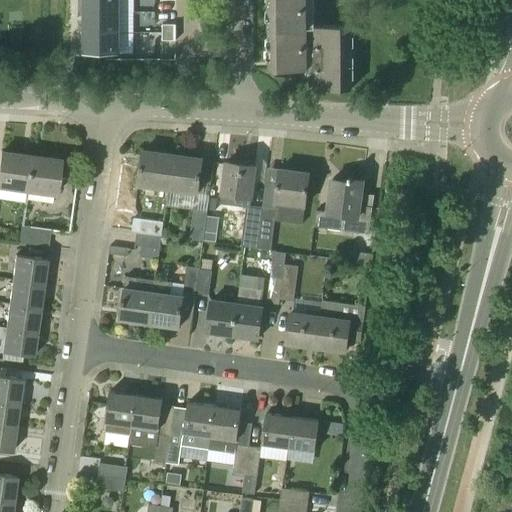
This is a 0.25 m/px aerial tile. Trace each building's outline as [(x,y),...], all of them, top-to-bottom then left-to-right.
[(120,0),(84,0),(84,12),(120,12),(120,0)] [(348,46),(348,37),(352,37),(352,26),(316,26),(316,8),(315,8),(315,5),(316,5),(316,0),(270,0),(271,8),(274,8),(274,17),(271,17),(271,48),(274,48),(274,58),(271,58),(271,69),(315,69),(315,89),(352,89),(352,67),(348,67),(348,57),(352,57),(352,46),(348,46)] [(120,12),(84,12),(84,32),(120,32),(120,12)] [(163,32),(175,32),(175,24),(163,24),(163,32)] [(120,32),(84,32),(84,54),(120,54),(120,32)] [(168,189),(173,155),(143,151),(138,185),(168,189)] [(1,152),(0,161),(0,186),(26,190),(31,156),(1,152)] [(203,159),(173,155),(168,189),(198,194),(203,159)] [(56,195),(61,160),(31,156),(26,190),(56,195)] [(227,162),(222,193),(221,203),(247,206),(247,205),(251,206),(252,197),(256,166),(227,162)] [(275,220),(303,224),(310,173),(280,169),(275,209),(262,207),(258,237),(272,239),(275,220)] [(360,206),(363,180),(352,179),(352,177),(349,176),(349,181),(333,179),(328,212),(317,210),(314,226),(341,230),(369,234),(372,208),(360,206)] [(412,209),(414,191),(400,189),(398,207),(412,209)] [(255,237),(258,237),(262,207),(251,206),(247,205),(247,206),(241,245),(254,246),(255,237)] [(194,209),(190,239),(203,241),(204,237),(205,229),(207,211),(194,209)] [(162,236),(164,222),(134,218),(132,231),(137,232),(162,236)] [(21,227),(19,243),(49,247),(51,231),(21,227)] [(216,238),(217,230),(205,229),(204,237),(216,238)] [(135,245),(142,246),(141,256),(159,258),(162,236),(137,232),(135,245)] [(348,261),(370,264),(371,254),(349,251),(348,261)] [(274,253),(271,278),(267,302),(280,304),(280,299),(285,264),(286,255),(274,253)] [(16,255),(13,279),(44,283),(47,259),(16,255)] [(285,264),(280,299),(294,301),(299,266),(285,264)] [(196,292),(199,269),(200,267),(187,265),(183,290),(196,292)] [(199,269),(196,292),(209,294),(212,270),(199,269)] [(242,274),(237,304),(233,335),(259,339),(263,307),(261,307),(265,277),(242,274)] [(44,283),(13,279),(9,303),(40,308),(44,283)] [(156,279),(154,292),(150,324),(179,328),(184,296),(170,294),(172,281),(156,279)] [(120,319),(150,324),(154,292),(125,287),(120,319)] [(346,351),(347,340),(360,341),(365,305),(322,299),(321,309),(316,347),(346,351)] [(233,335),(237,304),(212,300),(207,332),(233,335)] [(40,308),(9,303),(6,327),(37,332),(40,308)] [(287,342),(316,347),(321,309),(305,307),(305,312),(290,310),(288,323),(289,323),(287,342)] [(37,332),(6,327),(3,352),(33,356),(37,332)] [(0,400),(19,403),(22,379),(0,375),(0,400)] [(137,395),(110,391),(104,431),(132,435),(137,395)] [(171,435),(158,433),(163,399),(137,395),(132,435),(130,443),(156,446),(155,460),(167,462),(171,435)] [(0,425),(16,428),(19,403),(0,400),(0,425)] [(182,445),(209,449),(215,406),(188,402),(187,414),(174,412),(171,435),(167,462),(179,464),(182,445)] [(241,409),(215,406),(209,449),(224,451),(223,455),(226,460),(234,461),(233,471),(246,473),(249,445),(252,423),(240,421),(241,409)] [(267,413),(262,443),(289,447),(293,417),(267,413)] [(315,451),(320,420),(293,417),(289,447),(315,451)] [(16,428),(0,425),(0,450),(12,452),(16,428)] [(249,445),(246,473),(243,492),(254,493),(262,447),(249,445)] [(99,476),(127,480),(129,467),(100,463),(99,476)] [(0,474),(0,498),(14,501),(17,477),(0,474)] [(127,480),(99,476),(97,487),(125,491),(127,480)] [(179,503),(181,491),(167,488),(165,501),(179,503)] [(280,501),(308,505),(310,492),(281,488),(280,501)] [(240,511),(252,511),(254,499),(242,497),(240,511)] [(12,511),(14,501),(0,498),(0,511),(12,511)] [(306,511),(308,505),(280,501),(278,511),(306,511)] [(160,511),(161,505),(149,503),(147,511),(160,511)]
